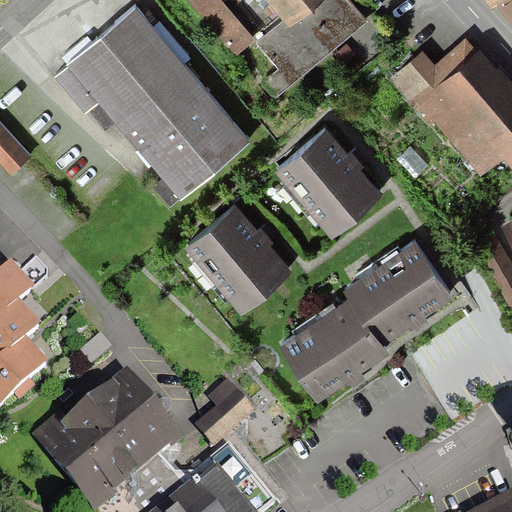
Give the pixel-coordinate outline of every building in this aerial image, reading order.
[(190,0),(233,51),(255,33),(231,7),(225,0),(190,0)] [(273,96),(367,21),(349,0),(225,0),(231,7),(238,0),(271,0),(283,15),(256,36),(279,65),(260,80),(273,96)] [(498,0),(499,0),(511,17),(511,0),(489,0),(492,4),(498,0)] [(180,194),(249,136),(135,3),(101,31),(68,59),(70,61),(55,75),(86,111),(88,109),(106,130),(117,121),(180,194)] [(511,75),(482,40),(454,64),(432,39),(388,76),(432,128),(437,124),(480,174),(505,153),(511,161),(511,75)] [(0,158),(11,171),(31,153),(0,119),(0,158)] [(274,164),(331,231),(383,187),(353,153),(325,120),(274,164)] [(188,241),(243,306),(293,264),(263,229),(238,199),(188,241)] [(279,339),(318,396),(357,369),(392,345),(386,337),(420,313),(453,290),(414,234),(343,283),(349,291),(279,339)] [(12,261),(6,267),(0,272),(0,409),(15,396),(21,402),(41,385),(35,378),(52,363),(29,338),(42,326),(20,302),(36,288),(12,261)] [(98,339),(81,352),(89,362),(106,349),(98,339)] [(260,511),(276,500),(230,444),(195,473),(174,473),(160,455),(184,436),(129,368),(68,418),(62,411),(34,433),(97,510),(116,495),(113,492),(127,481),(144,502),(141,505),(147,511),(260,511)] [(220,407),(198,424),(215,445),(256,412),(232,381),(212,397),(220,407)] [(511,511),(511,493),(476,511),(511,511)]
